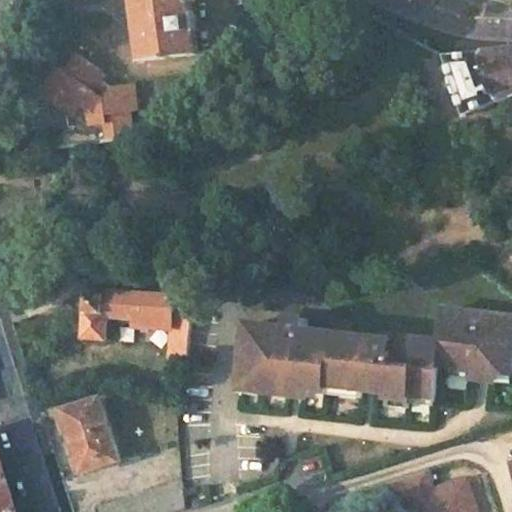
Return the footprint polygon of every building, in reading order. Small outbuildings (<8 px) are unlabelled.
[(133,0),(142,64),(197,58),(193,37),(198,37),(195,15),(190,16),(188,0),(133,0)] [(511,49),(502,51),(438,58),(462,117),(510,101),(511,100),(511,49)] [(66,70),(45,95),(69,117),(72,139),(54,141),(55,151),(90,148),(131,138),(132,117),(144,118),(144,93),(116,93),(110,83),(114,79),(88,57),(73,77),(66,70)] [(174,300),(87,295),(84,340),(109,341),(110,316),(136,318),(135,327),(172,329),(174,300)] [(191,299),(174,300),(172,329),(171,370),(185,373),(191,299)] [(285,330),(244,325),(236,391),(263,393),(289,396),(298,396),(306,397),(308,391),(323,392),(323,388),(329,389),(365,393),(372,393),(379,394),(386,395),(385,400),(405,402),(406,397),(412,398),(428,399),(431,368),(475,373),(486,374),(495,375),(503,376),(507,345),(510,320),(438,311),(434,343),(389,338),(388,342),(301,332),(302,322),(287,320),(285,330)] [(99,405),(66,416),(87,481),(119,472),(99,405)] [(414,495),(419,511),(477,511),(467,478),(434,488),(428,469),(408,475),(414,495)] [(390,480),(396,501),(414,495),(408,475),(390,480)] [(390,480),(364,488),(370,509),(396,501),(390,480)] [(187,511),(185,487),(100,511),(187,511)]
